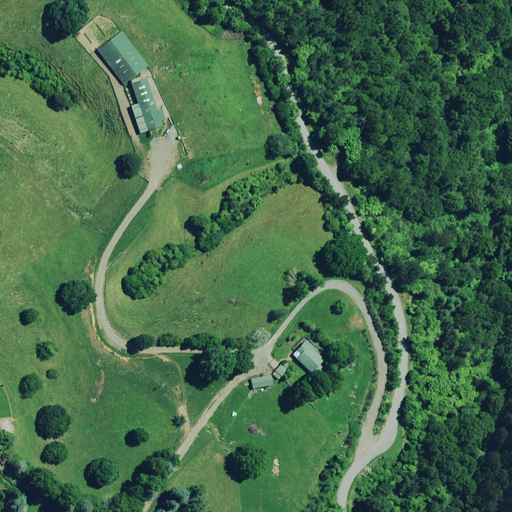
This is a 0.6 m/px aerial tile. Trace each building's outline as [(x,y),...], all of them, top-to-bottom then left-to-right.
[(147,66),(121,32),(96,51),(123,85),(147,66)] [(156,110),(146,78),(130,84),(137,104),(130,107),(139,134),(162,126),(160,121),(165,119),(161,108),(156,110)] [(314,350),(305,341),(291,356),(313,376),(317,371),(320,368),(318,365),(323,360),(313,351),(314,350)] [(290,368),(284,362),(272,374),(278,381),(290,368)] [(272,385),(270,376),(250,380),(252,389),(272,385)]
